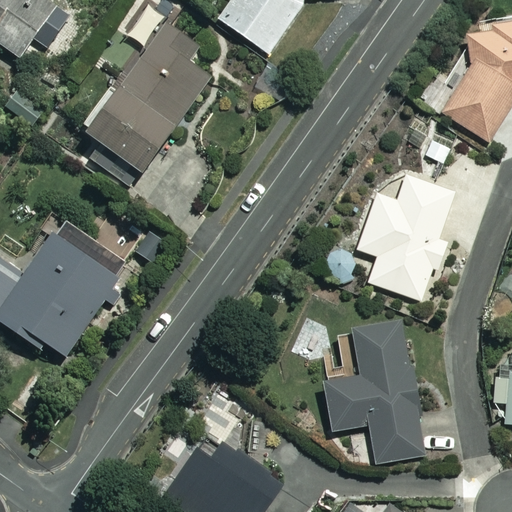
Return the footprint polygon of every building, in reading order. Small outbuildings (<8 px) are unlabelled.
[(0,0),(0,51),(18,63),(53,6),(42,0),(0,0)] [(302,0),(234,0),(218,28),(271,59),(302,8),(302,0)] [(138,178),(219,67),(163,26),(169,18),(150,4),(113,54),(134,69),(83,138),(138,178)] [(511,25),(490,28),(491,36),(466,39),(470,71),(442,117),(487,143),(511,111),(511,25)] [(369,285),(422,304),(434,269),(439,271),(448,246),(438,242),(453,197),(406,181),(397,205),(376,198),(357,253),(377,260),(369,285)] [(115,281),(48,238),(23,277),(0,262),(0,331),(41,357),(46,349),(64,361),(115,281)] [(422,460),(402,328),(351,335),(358,382),(323,387),(330,436),(368,431),(373,467),(422,460)] [(263,511),(281,487),(221,447),(208,466),(194,456),(162,504),(173,511),(263,511)]
